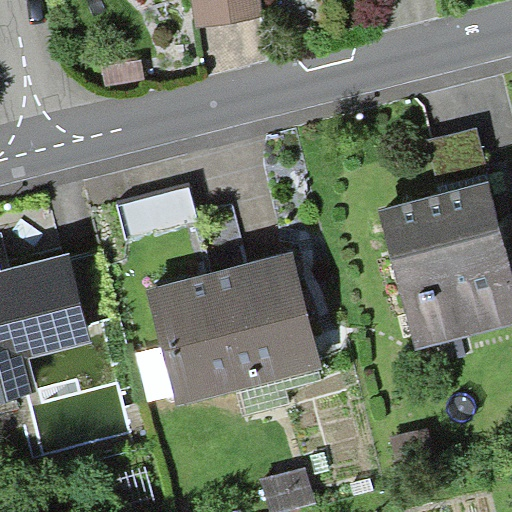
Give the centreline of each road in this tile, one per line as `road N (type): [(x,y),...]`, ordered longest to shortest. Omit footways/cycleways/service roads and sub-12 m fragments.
road 1 (residential): [(43,147),(511,28)]
road 2 (residential): [(43,147),(19,0)]
